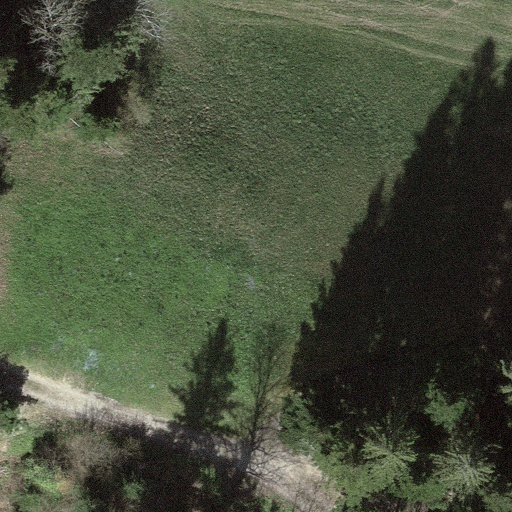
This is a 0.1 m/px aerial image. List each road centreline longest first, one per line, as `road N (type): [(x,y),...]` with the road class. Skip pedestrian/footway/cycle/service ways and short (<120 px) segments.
road 1 (track): [(229,437),(345,366),(511,335)]
road 2 (track): [(229,437),(0,370)]
road 3 (track): [(229,437),(376,511)]
